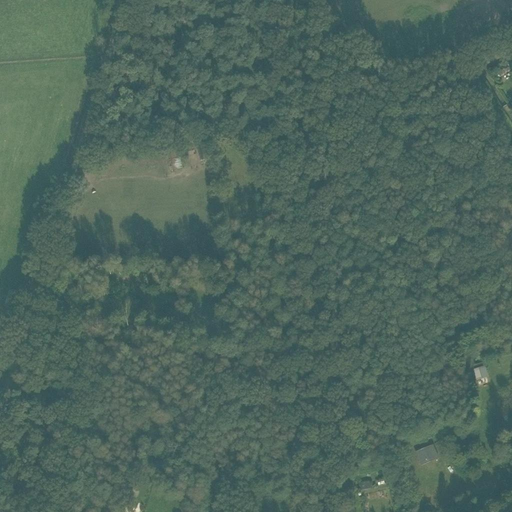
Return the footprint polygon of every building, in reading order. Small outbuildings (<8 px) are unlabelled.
[(505,75),(501,69),(491,75),(495,81),(505,75)] [(218,139),(209,141),(211,147),(229,142),(227,135),(218,138),(218,139)] [(205,144),(198,145),(200,161),(207,160),(205,144)] [(183,169),(180,155),(177,156),(175,149),(171,150),(174,171),(183,169)] [(9,305),(17,307),(20,298),(11,296),(9,305)] [(101,316),(94,315),(93,319),(97,319),(95,327),(100,328),(101,316)] [(483,369),(474,372),(477,379),(486,377),(483,369)] [(46,411),(43,420),(49,423),(51,419),(53,414),(46,411)] [(372,491),(370,482),(359,484),(361,493),(372,491)]
